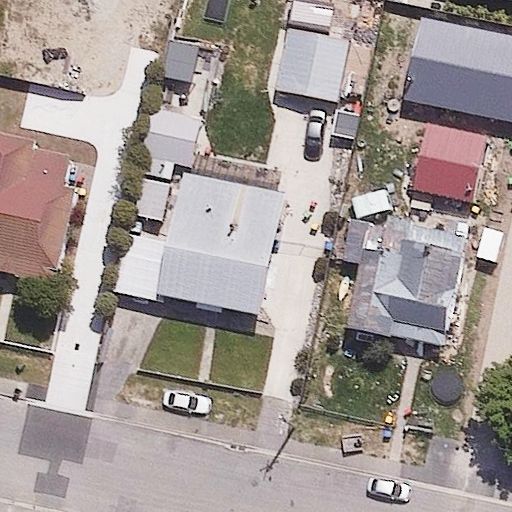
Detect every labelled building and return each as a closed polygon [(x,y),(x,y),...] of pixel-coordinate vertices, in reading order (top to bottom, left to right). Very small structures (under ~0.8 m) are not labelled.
[(347,32),(287,26),(281,87),(341,93),(347,32)] [(490,128),(420,121),(413,191),(483,198),(490,128)] [(0,281),(56,289),(74,162),(33,156),(35,140),(0,134),(0,281)] [(291,172),(186,152),(174,216),(144,210),(128,289),(263,315),(291,172)] [(449,350),(468,225),(367,210),(348,335),(449,350)]
